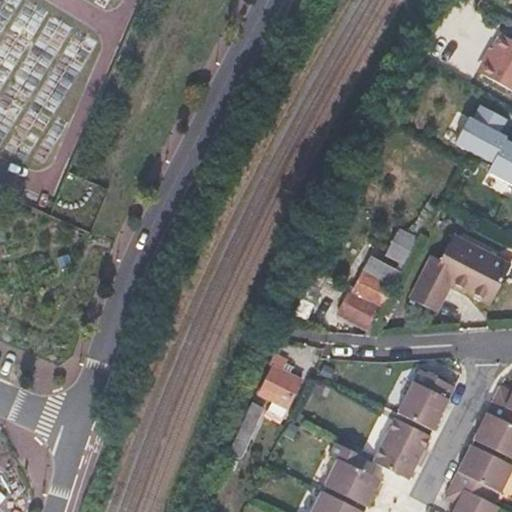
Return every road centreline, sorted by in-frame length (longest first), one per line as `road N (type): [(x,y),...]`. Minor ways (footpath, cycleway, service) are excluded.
road 1 (residential): [(277,0),(151,239),(80,432)]
road 2 (residential): [(488,346),(368,347),(282,332)]
road 3 (residential): [(488,346),(408,511)]
